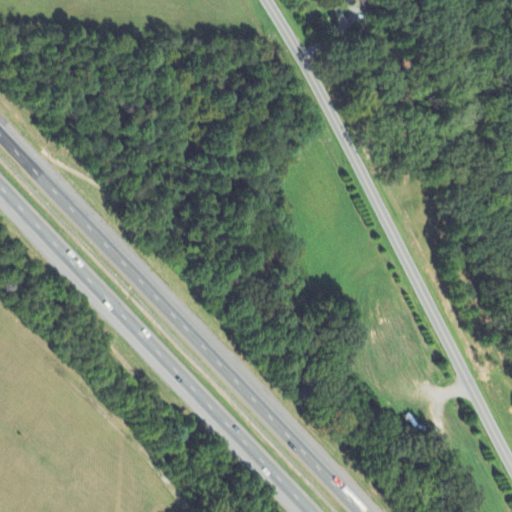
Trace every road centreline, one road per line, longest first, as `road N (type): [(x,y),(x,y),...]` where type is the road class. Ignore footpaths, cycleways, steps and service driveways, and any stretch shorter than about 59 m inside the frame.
road 1 (motorway): [(361,511),(0,130)]
road 2 (tertiary): [(266,0),(511,459)]
road 3 (motorway): [(0,190),(306,511)]
